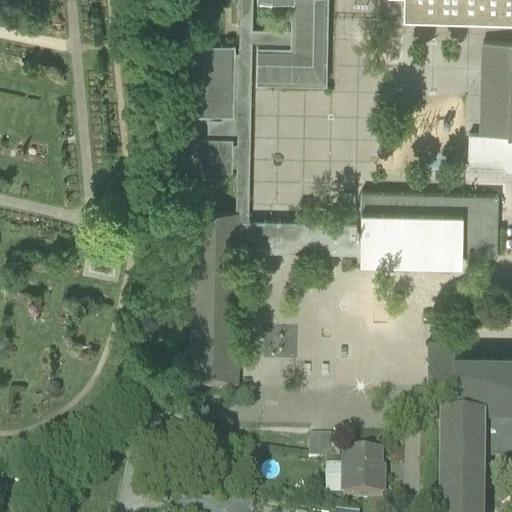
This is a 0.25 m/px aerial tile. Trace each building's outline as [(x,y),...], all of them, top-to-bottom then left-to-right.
[(236,165),(236,210),(235,220),(236,220),(248,220),(252,41),(288,42),(288,29),(253,28),(252,0),(239,0),(239,52),(234,52),(233,94),(238,94),(238,119),(222,119),(221,119),(207,119),(207,132),(237,132),(237,143),(232,143),(232,166),(236,165)] [(291,0),(291,29),(288,29),(288,42),(290,42),(290,46),(257,45),(257,47),(256,80),(256,82),(306,83),(326,83),(327,30),(328,30),(328,0),(291,0)] [(511,23),(511,0),(403,0),(403,21),(511,23)] [(511,41),(511,42),(483,41),(481,134),(509,135),(511,134),(511,41)] [(222,119),(238,119),(238,94),(233,94),(234,52),(234,45),(189,44),(189,46),(188,46),(187,88),(188,88),(187,114),(222,114),(221,119),(222,119)] [(511,167),(511,135),(469,134),(468,166),(503,167),(511,167)] [(201,170),(232,171),(232,166),(232,143),(232,138),(201,137),(201,170)] [(359,261),(461,263),(461,255),(496,256),(497,195),(361,192),(360,222),(360,253),(359,261)] [(190,391),(235,392),(236,372),(232,372),(235,250),(236,220),(235,220),(236,210),(194,209),(190,391)] [(248,220),(236,220),(235,250),(308,252),(309,221),(248,220)] [(308,252),(360,253),(360,222),(309,221),(308,252)] [(511,427),(511,356),(460,356),(460,354),(455,354),(455,342),(427,342),(427,402),(453,402),(453,420),(483,421),(482,431),(511,427)] [(481,511),(482,463),(482,449),(482,431),(483,421),(453,420),(441,420),(440,511),(481,511)] [(511,445),(511,427),(482,431),(482,449),(511,445)] [(308,460),(331,460),(332,438),(309,438),(308,460)] [(511,445),(482,449),(482,463),(511,460),(511,445)] [(343,498),(383,499),(383,480),(380,480),(380,453),(344,453),(343,498)]
